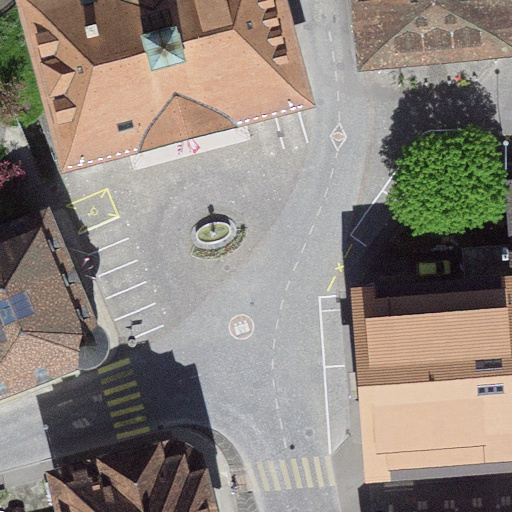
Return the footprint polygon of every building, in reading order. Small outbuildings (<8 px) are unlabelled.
[(302,96),(276,0),(25,0),(67,159),(181,130),(234,116),(302,96)] [(361,0),(369,55),(500,43),(504,14),(502,0),(361,0)] [(508,245),(508,255),(511,254),(511,182),(500,184),(501,206),(507,206),(509,245),(508,245)] [(89,357),(98,348),(98,334),(91,327),(44,214),(33,219),(29,210),(0,221),(0,386),(78,357),(89,357)] [(511,303),(508,255),(508,245),(464,248),(467,286),(355,294),(367,470),(511,459),(511,303)] [(205,511),(195,471),(197,470),(195,460),(192,461),(185,455),(177,450),(170,448),(170,445),(160,448),(160,450),(63,473),(63,471),(58,472),(68,511),(67,511),(66,511),(205,511)]
